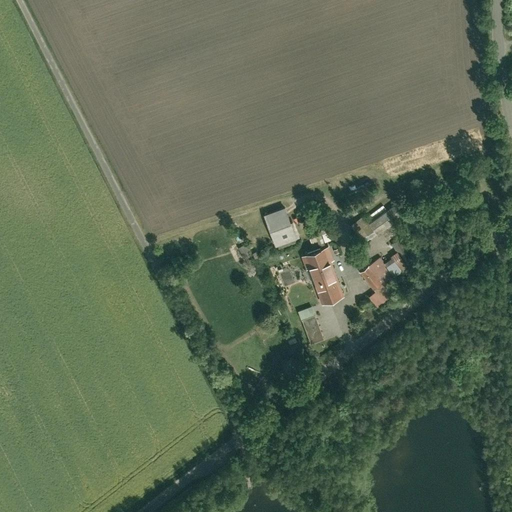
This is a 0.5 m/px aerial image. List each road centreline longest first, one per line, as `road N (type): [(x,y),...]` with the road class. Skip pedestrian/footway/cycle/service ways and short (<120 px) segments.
road 1 (unclassified): [(242,433),(18,0)]
road 2 (unclassified): [(511,223),(242,433)]
road 3 (unclassified): [(242,433),(144,511)]
